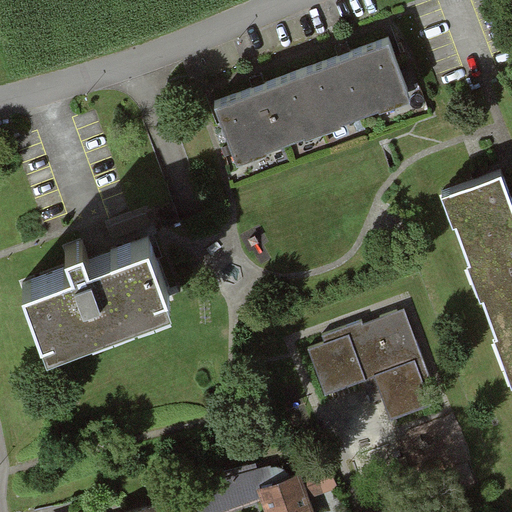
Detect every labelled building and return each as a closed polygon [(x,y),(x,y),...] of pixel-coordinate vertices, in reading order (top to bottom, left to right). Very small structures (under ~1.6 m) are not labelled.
[(235,157),(410,93),(389,37),(260,84),(215,100),(235,157)] [(511,381),(511,194),(503,171),(443,193),(511,381)] [(92,254),(154,233),(146,210),(110,222),(114,234),(88,243),(92,254)] [(45,350),(169,305),(146,240),(88,261),(83,246),(61,254),(67,270),(22,287),(45,350)] [(384,391),(392,413),(433,399),(426,379),(431,378),(405,307),(308,341),(325,388),(366,374),(373,395),(384,391)] [(263,492),(270,511),(319,511),(312,492),(326,486),(315,456),(277,470),(258,477),(263,492)] [(258,477),(277,470),(274,460),(258,465),(256,460),(191,480),(201,511),(263,492),(258,477)]
